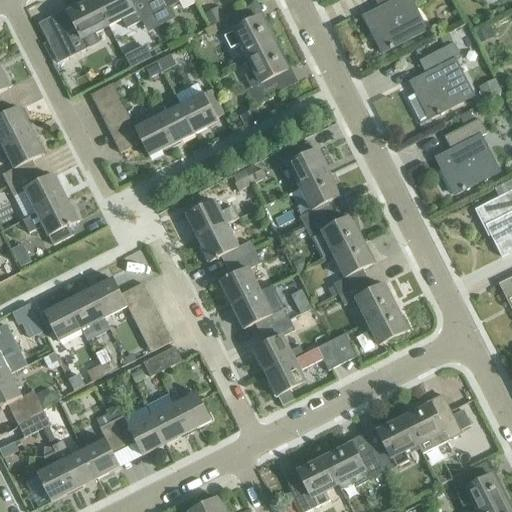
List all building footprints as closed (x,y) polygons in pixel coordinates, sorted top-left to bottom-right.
[(78,28),(49,43),(60,64),(100,43),(96,36),(110,28),(96,0),(85,0),(80,3),(82,8),(71,14),(78,28)] [(96,0),(110,28),(124,21),(128,29),(154,16),(145,0),(132,0),(129,2),(128,0),(96,0)] [(145,0),(154,16),(158,23),(171,16),(167,9),(180,3),(178,0),(145,0)] [(366,17),(384,53),(425,32),(408,0),(381,0),(385,8),(366,17)] [(238,47),(244,60),(277,44),(270,29),(267,31),(261,19),(251,24),(244,11),(219,24),(232,50),(238,47)] [(481,45),(496,37),(491,27),(476,35),(481,45)] [(130,53),(136,68),(159,58),(153,43),(130,53)] [(277,44),(244,60),(249,69),(243,72),(252,88),(247,91),(254,104),(280,91),(273,77),(286,70),(281,59),(284,58),(277,44)] [(413,83),(431,119),(472,99),(455,63),(460,60),(453,47),(425,60),(431,74),(413,83)] [(171,56),(159,63),(164,73),(177,67),(171,56)] [(164,73),(159,63),(146,69),(151,80),(164,73)] [(0,107),(4,106),(0,98),(0,93),(10,88),(2,73),(0,75),(0,74),(0,107)] [(479,88),(486,102),(502,94),(496,80),(479,88)] [(92,97),(97,108),(119,97),(113,86),(92,97)] [(213,91),(182,107),(196,135),(219,123),(216,118),(224,113),(213,91)] [(97,108),(103,119),(124,107),(119,97),(97,108)] [(164,104),(154,109),(173,146),(196,135),(182,107),(169,114),(164,104)] [(0,138),(5,148),(30,135),(26,128),(29,126),(21,111),(9,117),(4,106),(0,107),(0,138)] [(103,119),(109,130),(130,119),(124,107),(103,119)] [(137,133),(143,144),(150,158),(173,146),(154,109),(144,114),(146,119),(134,125),(133,126),(137,133)] [(109,130),(116,144),(137,133),(133,126),(134,125),(130,119),(109,130)] [(439,159),(457,195),(498,175),(480,139),(486,136),(479,122),(451,136),(458,149),(439,159)] [(425,149),(445,143),(441,130),(422,136),(425,149)] [(121,155),(143,144),(137,133),(116,144),(121,155)] [(3,177),(8,187),(37,173),(32,163),(44,157),(36,141),(34,142),(30,135),(5,148),(0,150),(0,153),(4,162),(10,159),(16,171),(3,177)] [(288,167),(299,189),(327,175),(324,168),(325,168),(318,152),(288,167)] [(261,171),(249,177),(253,184),(265,178),(261,171)] [(27,192),(38,215),(64,202),(60,193),(62,192),(55,178),(43,184),(37,173),(8,187),(14,198),(27,192)] [(299,219),(304,228),(333,214),(328,205),(341,198),(333,182),(331,183),(327,175),(299,189),(311,213),(299,219)] [(253,184),(249,177),(234,184),(237,192),(253,184)] [(6,188),(0,191),(0,205),(11,200),(6,188)] [(511,192),(475,211),(484,229),(486,228),(502,258),(510,254),(511,255),(511,254),(511,192)] [(64,202),(38,215),(24,222),(30,235),(44,227),(54,247),(74,237),(70,227),(77,224),(70,209),(68,209),(64,202)] [(196,233),(199,239),(226,226),(238,220),(232,208),(220,214),(215,204),(186,219),(193,234),(196,233)] [(277,214),(282,225),(299,217),(294,207),(277,214)] [(322,234),(334,256),(361,243),(358,236),(360,235),(352,220),(339,226),(333,214),(304,228),(310,240),(322,234)] [(222,259),(226,268),(255,254),(251,244),(238,250),(226,226),(199,239),(203,247),(200,248),(209,265),(222,259)] [(334,299),(339,296),(367,282),(362,272),(374,265),(367,250),(365,251),(361,243),(334,256),(346,280),(334,286),(334,288),(329,290),(334,299)] [(12,255),(16,263),(30,256),(26,248),(12,255)] [(149,248),(131,255),(138,274),(157,266),(149,248)] [(230,302),(233,308),(260,294),(249,271),(261,265),(255,254),(226,268),(232,279),(219,286),(227,303),(230,302)] [(511,279),(500,286),(500,287),(501,287),(509,303),(511,301),(511,279)] [(129,310),(135,321),(157,310),(150,296),(128,307),(122,295),(115,282),(92,294),(106,321),(129,310)] [(356,302),(367,324),(395,310),(392,304),(394,303),(385,287),(373,293),(367,282),(339,296),(344,307),(356,302)] [(128,307),(150,296),(144,284),(122,295),(128,307)] [(255,326),(260,336),(289,321),(284,312),(272,287),(260,294),(233,308),(236,316),(235,317),(242,332),(255,326)] [(83,333),(106,321),(92,294),(69,305),(83,333)] [(61,344),(83,333),(69,305),(47,316),(61,344)] [(135,321),(140,332),(162,321),(157,310),(135,321)] [(395,310),(367,324),(379,346),(408,332),(401,319),(400,319),(395,310)] [(140,332),(146,343),(168,331),(162,321),(140,332)] [(266,347),(253,353),(261,368),(263,367),(267,375),(294,361),(303,356),(300,350),(290,355),(282,339),(295,332),(289,321),(260,336),(266,347)] [(168,331),(146,343),(152,355),(174,343),(168,331)] [(344,336),(332,342),(343,364),(355,358),(344,336)] [(0,382),(12,377),(29,369),(23,358),(6,366),(0,353),(11,348),(5,338),(0,340),(0,382)] [(332,342),(318,349),(294,361),(267,375),(271,383),(269,384),(276,398),(279,396),(284,408),(302,399),(296,388),(305,383),(298,371),(321,359),(328,371),(343,364),(332,342)] [(177,350),(154,361),(161,374),(184,363),(177,350)] [(113,361),(101,367),(106,377),(118,371),(113,361)] [(161,374),(154,361),(147,365),(154,378),(161,374)] [(106,377),(101,367),(88,374),(94,383),(106,377)] [(0,411),(9,407),(15,417),(40,404),(35,394),(24,400),(12,377),(0,382),(0,411)] [(197,396),(176,407),(189,434),(211,423),(197,396)] [(15,417),(20,429),(46,415),(40,404),(15,417)] [(419,408),(404,416),(419,446),(423,454),(463,434),(462,431),(471,426),(464,412),(454,417),(452,413),(438,420),(431,406),(421,412),(419,408)] [(176,407),(153,418),(167,445),(189,434),(176,407)] [(117,408),(107,412),(109,415),(113,424),(127,451),(138,445),(144,457),(167,445),(153,418),(128,431),(123,420),(117,408)] [(46,415),(20,429),(26,440),(51,426),(46,415)] [(107,442),(84,454),(98,480),(120,469),(114,457),(127,451),(113,424),(109,415),(97,421),(107,442)] [(387,446),(373,453),(384,473),(410,461),(405,453),(419,446),(404,416),(389,424),(391,427),(380,432),(387,446)] [(54,449),(57,455),(76,491),(98,480),(84,454),(73,459),(65,443),(54,449)] [(16,445),(1,452),(5,460),(19,452),(16,445)] [(339,449),(325,456),(340,485),(342,490),(355,483),(357,487),(384,473),(373,453),(358,460),(352,447),(341,452),(339,449)] [(76,491),(57,455),(46,460),(51,470),(40,475),(53,503),(76,491)] [(340,485),(325,456),(310,463),(312,467),(301,473),(307,486),(294,493),(303,511),(308,511),(330,501),(326,493),(340,485)] [(474,502),(478,511),(490,511),(510,502),(502,485),(498,487),(492,476),(478,483),(472,471),(451,481),(464,507),(474,502)] [(196,511),(225,511),(219,501),(196,511)] [(511,511),(511,505),(510,502),(490,511),(511,511)]
